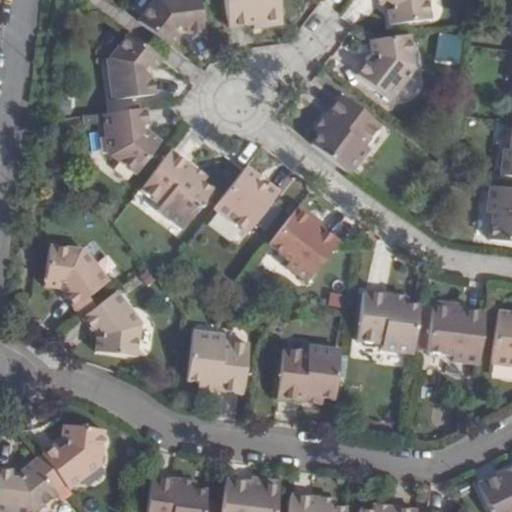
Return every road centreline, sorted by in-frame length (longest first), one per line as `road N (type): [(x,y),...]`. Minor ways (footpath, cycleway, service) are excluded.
road 1 (residential): [(0,371),(88,381),(134,401),(169,430),(425,464),(511,428)]
road 2 (residential): [(21,0),(0,173)]
road 3 (unknown): [(228,94),(323,18)]
